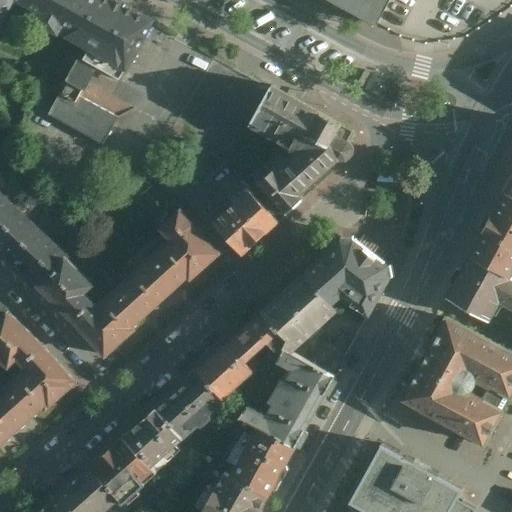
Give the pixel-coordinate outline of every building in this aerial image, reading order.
[(83,0),(0,0),(0,27),(15,0),(28,0),(56,15),(44,37),(61,46),(83,0)] [(157,21),(119,0),(83,0),(61,46),(83,57),(50,118),(103,148),(119,118),(84,99),(102,66),(127,79),(157,21)] [(331,0),(378,24),(390,0),(331,0)] [(398,86),(376,74),(367,90),(389,103),(391,103),(393,103),(396,102),(398,101),(400,100),(401,98),(401,96),(401,93),(401,91),(401,89),(399,87),(398,86)] [(288,216),(355,155),(349,148),(355,134),(271,87),(252,124),(290,145),(255,179),(288,216)] [(228,164),(188,142),(175,167),(206,184),(228,164)] [(249,192),(216,223),(245,255),(279,225),(249,192)] [(511,196),(504,193),(476,245),(511,262),(511,196)] [(0,250),(3,253),(31,224),(0,194),(0,250)] [(151,236),(162,247),(195,282),(223,257),(180,210),(151,236)] [(38,288),(67,259),(31,224),(3,253),(38,288)] [(343,239),(310,271),(336,298),(348,288),(356,294),(351,302),(369,311),(391,274),(389,258),(360,239),(343,239)] [(511,262),(476,245),(450,294),(491,315),(504,291),(511,294),(511,262)] [(162,247),(134,273),(167,309),(195,282),(162,247)] [(94,286),(67,259),(38,288),(65,313),(86,294),(94,286)] [(310,271),(268,307),(294,336),(299,341),(341,304),(336,298),(310,271)] [(134,273),(104,301),(138,336),(167,309),(134,273)] [(98,307),(86,294),(65,313),(110,360),(138,336),(104,301),(98,307)] [(0,299),(0,322),(12,311),(0,299)] [(218,352),(197,371),(223,399),(254,372),(245,362),(270,341),(278,351),(287,343),(294,336),(268,307),(247,327),(218,352)] [(12,311),(0,322),(0,357),(9,366),(20,357),(29,366),(48,348),(12,311)] [(511,402),(511,354),(449,320),(401,407),(484,453),(511,402)] [(296,444),(345,354),(324,343),(319,352),(299,341),(294,336),(287,343),(280,356),(291,362),(286,372),(284,372),(270,398),(272,399),(266,409),(249,400),(241,414),(256,422),(296,444)] [(21,373),(51,405),(78,381),(48,348),(29,366),(21,373)] [(197,371),(157,407),(182,436),(223,399),(197,371)] [(30,423),(51,405),(21,373),(0,391),(0,449),(6,444),(30,423)] [(157,407),(123,437),(155,472),(180,450),(174,443),(182,436),(157,407)] [(256,422),(231,468),(270,490),(296,444),(256,422)] [(123,437),(92,464),(120,496),(124,500),(155,472),(123,437)] [(484,511),(485,511),(465,501),(469,493),(389,450),(361,505),(373,511),(372,511),(484,511)] [(102,511),(120,496),(92,464),(55,498),(66,511),(102,511)] [(204,509),(207,511),(209,511),(258,511),(270,490),(231,468),(227,466),(204,509)] [(66,511),(55,498),(38,511),(66,511)]
